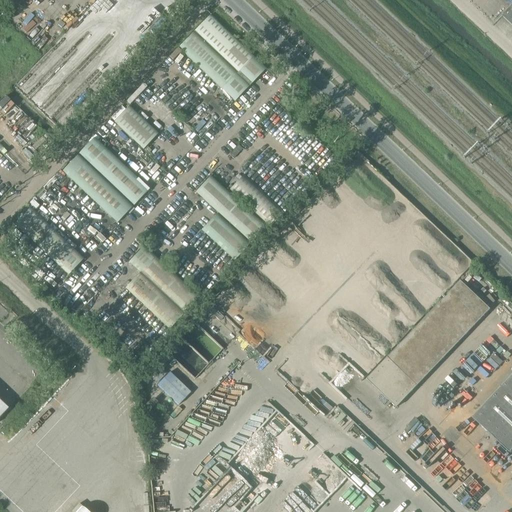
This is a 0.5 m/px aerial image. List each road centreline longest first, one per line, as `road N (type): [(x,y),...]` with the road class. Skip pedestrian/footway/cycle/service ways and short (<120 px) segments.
road 1 (unclassified): [(229,0),(511,270)]
road 2 (unknown): [(461,511),(298,349),(312,305),(375,257)]
road 3 (unknown): [(326,433),(271,388),(254,387),(209,444),(180,511)]
